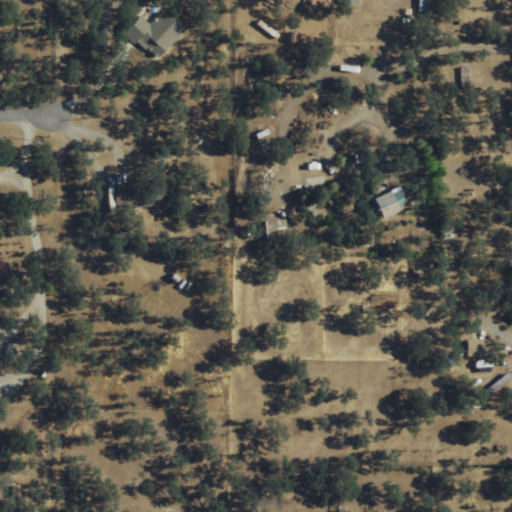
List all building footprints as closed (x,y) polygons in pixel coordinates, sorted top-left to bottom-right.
[(425,0),(414,0),(415,11),(426,11),(425,0)] [(146,21),(135,12),(120,33),(156,61),(180,29),(155,9),(146,21)] [(166,206),(166,183),(109,184),(109,206),(166,206)] [(364,197),(372,217),(398,207),(390,186),(364,197)] [(463,356),(480,356),(480,340),(463,340),(463,356)] [(24,498),(24,484),(4,484),(4,498),(24,498)]
